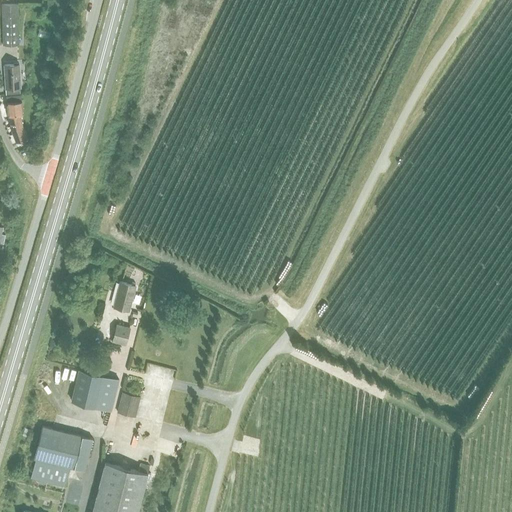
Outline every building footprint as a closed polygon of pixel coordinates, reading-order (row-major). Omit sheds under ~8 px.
[(3,44),(19,44),(18,4),(2,4),(3,44)] [(6,88),(6,95),(20,93),(20,87),(19,63),(18,63),(18,62),(14,62),(14,64),(4,64),(5,88),(6,88)] [(20,93),(6,95),(8,114),(11,130),(16,143),(28,139),(23,127),(20,112),(23,112),(21,93),(20,93)] [(129,311),(135,286),(120,282),(113,307),(129,311)] [(125,344),(129,328),(116,324),(112,341),(125,344)] [(71,400),(111,410),(118,379),(100,375),(78,369),(71,400)] [(135,416),(140,397),(122,392),(117,412),(135,416)] [(84,470),(92,438),(41,425),(33,457),(36,458),(31,478),(65,486),(70,467),(84,470)] [(147,472),(149,465),(140,462),(138,470),(104,462),(91,511),(137,511),(148,473),(147,472)]
